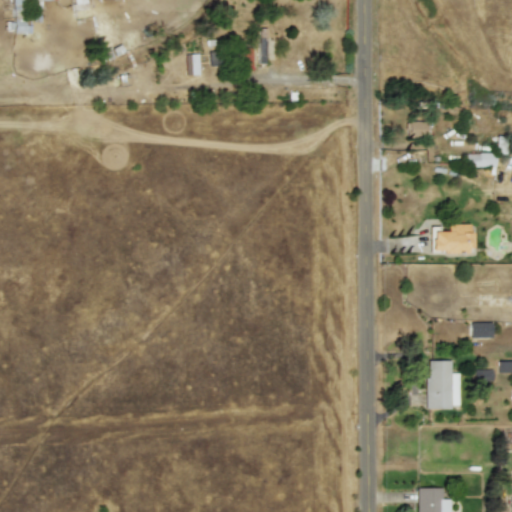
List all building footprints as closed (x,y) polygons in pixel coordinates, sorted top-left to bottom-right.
[(12,0),(12,21),(3,21),(3,32),(26,32),(26,0),(12,0)] [(32,0),(31,22),(39,22),(39,0),(32,0)] [(196,54),(184,54),(185,75),(197,74),(196,54)] [(424,122),(405,121),(404,137),(424,138),(424,122)] [(493,166),(493,153),(461,153),(461,167),(493,166)] [(469,252),(468,223),(445,224),(445,231),(428,232),(429,252),(469,252)] [(468,337),(489,338),(489,322),(468,322),(468,337)] [(424,407),(456,407),(457,373),(448,373),(448,360),(424,360),(424,407)] [(511,361),(496,361),(496,373),(511,372),(511,361)] [(490,369),(472,370),(472,381),(490,380),(490,369)] [(414,511),(447,511),(447,499),(440,499),(439,487),(414,488),(414,511)]
